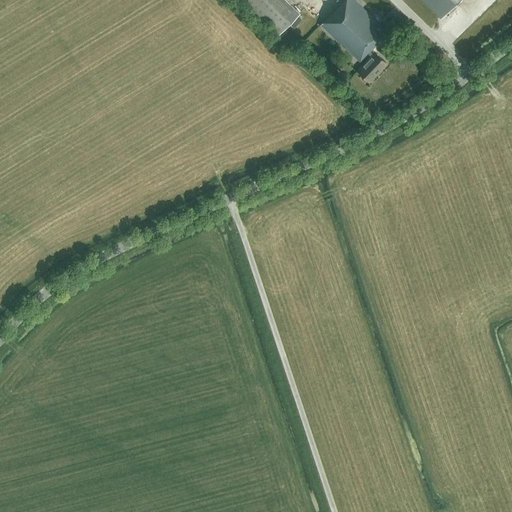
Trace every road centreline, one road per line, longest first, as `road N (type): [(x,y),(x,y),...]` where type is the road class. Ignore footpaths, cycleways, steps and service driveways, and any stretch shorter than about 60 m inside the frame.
road 1 (tertiary): [(0,345),(33,306),(93,264),(388,129),(511,48)]
road 2 (track): [(231,200),(334,511)]
